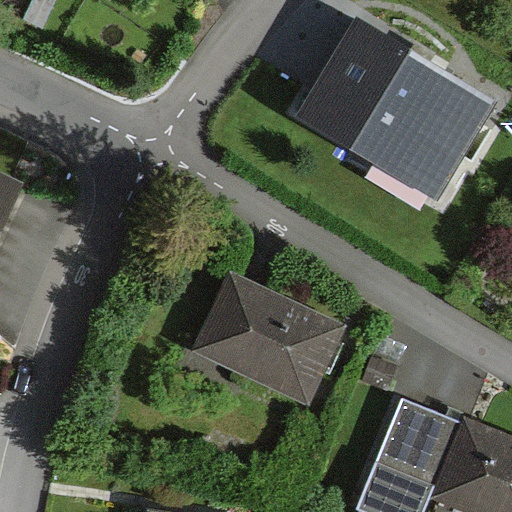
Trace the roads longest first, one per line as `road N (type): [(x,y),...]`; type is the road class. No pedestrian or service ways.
road 1 (residential): [(511,360),(149,150)]
road 2 (residential): [(12,511),(18,466),(77,288),(149,150)]
road 3 (residential): [(149,150),(274,0)]
road 4 (residential): [(149,150),(0,79)]
